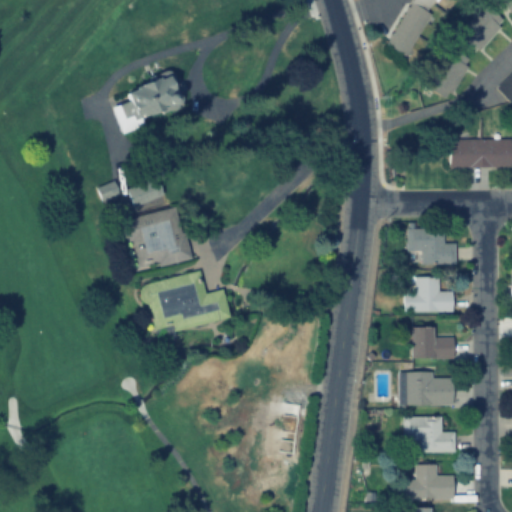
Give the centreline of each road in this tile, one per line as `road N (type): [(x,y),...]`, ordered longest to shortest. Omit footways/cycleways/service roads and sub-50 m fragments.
road 1 (secondary): [(319,511),(358,201),(357,114),(328,0)]
road 2 (residential): [(484,199),(483,491),(493,511)]
road 3 (residential): [(357,114),(209,257)]
road 4 (residential): [(358,201),(511,199)]
